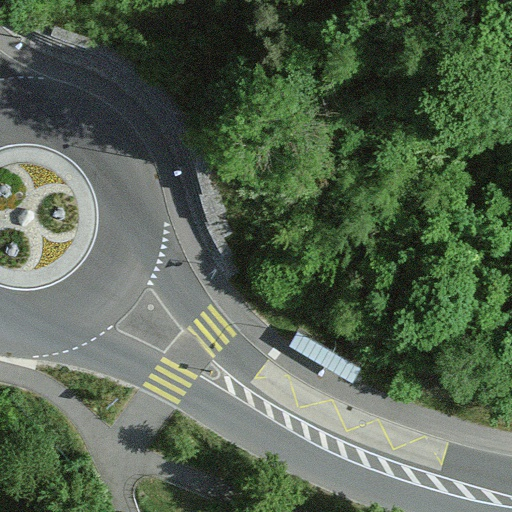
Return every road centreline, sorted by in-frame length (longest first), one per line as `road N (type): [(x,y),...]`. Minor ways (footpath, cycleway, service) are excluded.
road 1 (secondary): [(511,480),(318,412),(260,376),(212,335),(136,239)]
road 2 (secondary): [(47,332),(167,379),(336,479),(431,511)]
road 3 (secondary): [(136,239),(127,176),(109,149),(53,116),(21,113)]
road 4 (secondary): [(47,332),(108,297),(136,239)]
